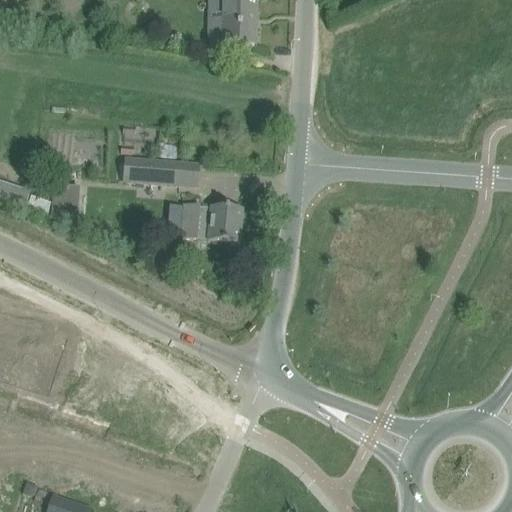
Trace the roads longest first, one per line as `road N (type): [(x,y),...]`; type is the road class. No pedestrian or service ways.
road 1 (unclassified): [(299,165),(511,179)]
road 2 (unclassified): [(260,372),(299,165)]
road 3 (residential): [(22,412),(65,423),(111,302)]
road 4 (unclassified): [(299,165),(304,0)]
road 5 (tertiary): [(111,302),(260,372)]
road 6 (unclassified): [(208,511),(260,372)]
road 7 (tertiary): [(429,436),(298,393)]
road 8 (tertiary): [(298,393),(411,471)]
road 9 (tertiary): [(0,243),(111,302)]
